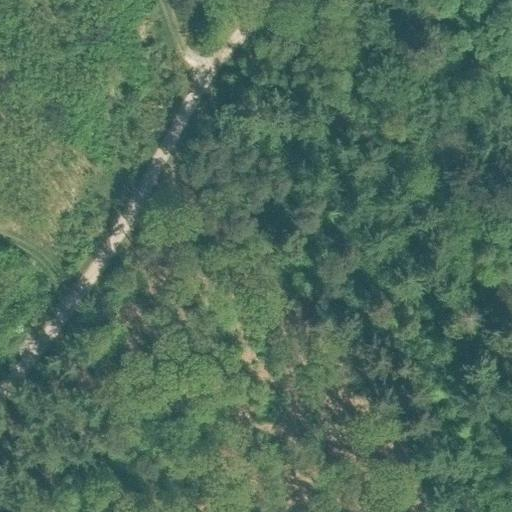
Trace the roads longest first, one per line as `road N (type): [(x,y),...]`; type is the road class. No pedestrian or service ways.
road 1 (track): [(277,0),(207,75),(112,243),(0,403)]
road 2 (track): [(511,309),(338,115),(292,105),(189,105)]
road 3 (track): [(511,97),(455,52),(411,0)]
